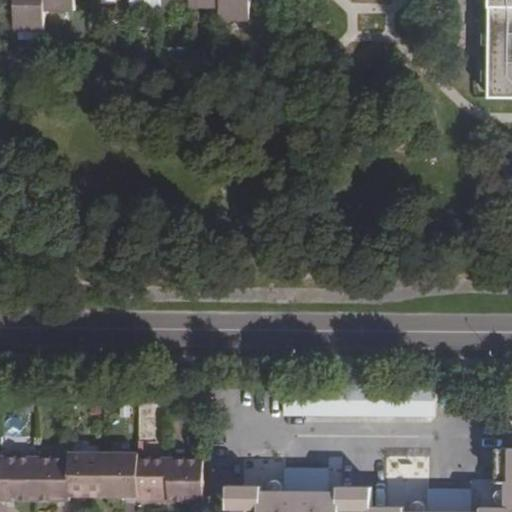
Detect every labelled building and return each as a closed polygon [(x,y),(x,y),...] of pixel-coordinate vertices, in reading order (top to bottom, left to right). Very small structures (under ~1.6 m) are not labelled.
[(14,0),(14,22),(15,30),(44,31),(44,9),(44,0),(14,0)] [(44,0),(44,9),(75,11),(75,5),(75,0),(44,0)] [(220,0),(220,7),(220,19),(250,20),(251,12),(251,0),(220,0)] [(511,0),(490,0),(490,96),(511,95),(511,0)] [(285,387),(285,416),(309,416),(308,387),(285,387)] [(308,387),(309,416),(434,416),(434,387),(308,387)] [(229,487),(228,511),(511,511),(511,449),(503,449),(503,482),(511,482),(511,508),(482,509),(481,511),(470,511),(471,493),(428,492),(427,511),(404,511),(404,509),(372,507),(372,489),(339,487),(338,500),(328,500),(328,472),(285,471),(285,499),(262,499),(261,488),(229,487)] [(71,459),(71,496),(88,496),(105,496),(105,454),(71,454),(71,459)] [(105,454),(105,496),(123,496),(139,496),(139,461),(139,454),(105,454)] [(3,458),(2,500),(18,500),(35,500),(36,459),(3,458)] [(36,459),(35,500),(52,500),(71,501),(71,496),(71,459),(36,459)] [(139,496),(138,501),(155,501),(169,501),(169,460),(139,461),(139,496)] [(169,460),(169,501),(187,501),(204,501),(204,461),(169,460)]
